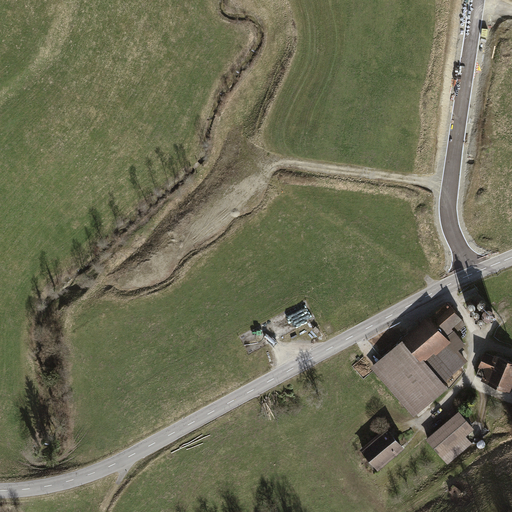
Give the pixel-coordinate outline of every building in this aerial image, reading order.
[(242,179),(229,195),(236,201),(249,186),(242,179)] [(446,307),(375,371),(413,413),(469,363),(459,353),(467,346),(455,334),(464,327),(446,307)] [(511,367),(485,356),(476,380),(511,394),(511,367)] [(474,432),(458,414),(426,443),(449,469),(473,447),(466,439),(474,432)] [(405,454),(385,431),(359,454),(379,477),(405,454)]
